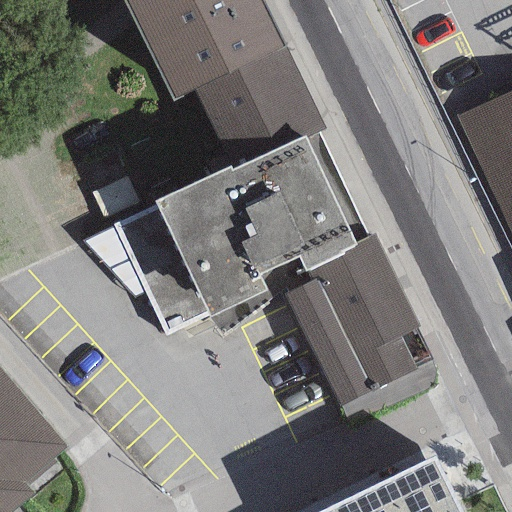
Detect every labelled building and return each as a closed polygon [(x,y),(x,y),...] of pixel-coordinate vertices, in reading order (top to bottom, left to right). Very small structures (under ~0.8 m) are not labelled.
[(122,0),(170,99),(285,47),(260,0),(122,0)] [(318,132),(326,129),(285,47),(170,99),(175,109),(120,136),(153,203),(229,166),(231,170),(304,134),(306,138),(318,132)] [(511,91),(457,117),(511,238),(511,91)] [(270,299),(266,292),(258,275),(298,257),(305,273),(355,249),(353,245),(367,238),(318,132),(306,138),(304,134),(231,170),(229,166),(153,203),(155,205),(112,225),(166,336),(206,316),(208,319),(223,338),(270,299)] [(284,294),(340,408),(415,371),(398,336),(417,326),(373,235),(367,238),(353,245),(355,249),(305,273),(310,282),(284,294)] [(0,511),(13,511),(33,496),(27,488),(56,463),(53,459),(66,448),(0,370),(0,511)] [(461,511),(434,457),(321,511),(461,511)]
